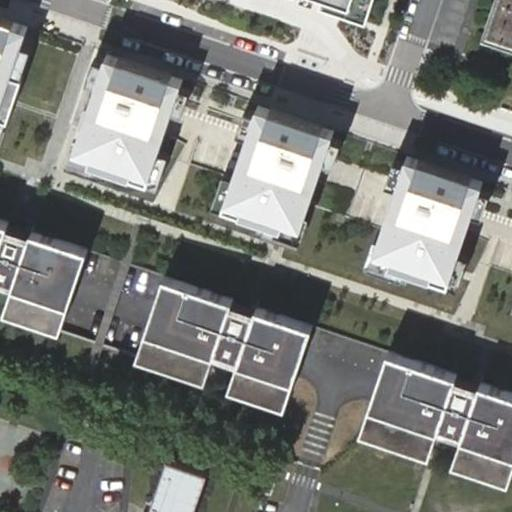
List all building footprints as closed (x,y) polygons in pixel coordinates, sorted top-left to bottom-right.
[(333,0),(336,1),(333,10),(363,20),(369,0),(333,0)] [(511,0),(498,0),(486,36),(511,45),(511,0)] [(0,135),(8,138),(14,119),(28,76),(38,48),(28,45),(34,27),(0,15),(0,135)] [(114,178),(117,168),(156,182),(155,184),(165,187),(176,155),(167,151),(180,110),(188,113),(196,90),(188,87),(190,80),(112,54),(110,60),(100,57),(93,81),(102,84),(78,156),(74,165),(114,178)] [(228,208),(228,206),(267,220),(264,229),(303,243),(306,233),(331,161),(340,165),(348,142),(339,138),(341,132),(263,105),(261,112),(253,109),(244,132),(253,135),(238,176),(229,173),(218,205),(228,208)] [(492,190),(484,188),(486,181),(408,154),(406,161),(396,158),(389,181),(398,184),(374,256),(373,256),(370,266),(409,279),(412,269),(452,282),(451,284),(461,288),(472,255),(462,252),(476,211),(484,214),(492,190)] [(0,249),(9,224),(9,222),(0,218),(0,249)] [(0,282),(13,287),(32,232),(9,224),(0,249),(0,282)] [(64,322),(89,248),(33,230),(32,232),(13,287),(8,303),(64,322)] [(233,300),(234,298),(165,274),(140,347),(209,371),(215,356),(233,300)] [(238,363),(256,308),(233,300),(215,356),(238,363)] [(61,331),(64,322),(8,303),(5,312),(61,331)] [(304,353),(313,325),(257,306),(256,308),(238,363),(232,379),(289,398),(304,353)] [(209,371),(140,347),(137,357),(206,380),(209,371)] [(457,376),(458,373),(389,350),(379,380),(364,423),(433,447),(438,431),(457,376)] [(461,439),(480,384),(457,376),(438,431),(461,439)] [(289,398),(232,379),(229,388),(285,407),(289,398)] [(511,473),(511,391),(481,381),(480,384),(461,439),(456,454),(511,473)] [(433,447),(364,423),(361,433),(430,456),(433,447)] [(511,474),(511,473),(456,454),(453,464),(509,483),(511,474)] [(194,511),(210,467),(171,455),(152,511),(194,511)] [(272,493),(277,476),(250,467),(244,484),(272,493)]
